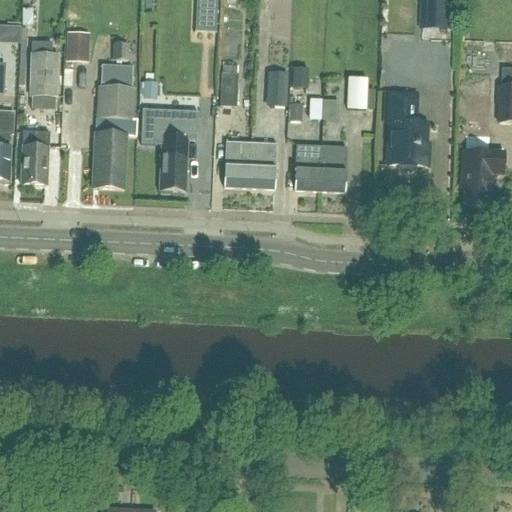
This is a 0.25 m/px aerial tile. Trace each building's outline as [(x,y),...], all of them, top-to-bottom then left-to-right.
[(216,0),(196,0),(195,35),(215,36),(216,0)] [(448,41),(449,19),(449,0),(424,0),(424,18),(423,40),(448,41)] [(0,45),(21,46),(21,29),(0,28),(0,45)] [(66,37),(66,51),(87,53),(88,38),(66,37)] [(56,100),(57,62),(32,61),(31,100),(56,100)] [(131,93),(132,71),(101,70),(100,91),(96,91),(95,122),(133,124),(135,93),(131,93)] [(236,78),(237,70),(222,70),(221,78),(220,78),(219,111),(236,112),(237,78),(236,78)] [(285,111),(286,78),(266,77),(265,110),(285,111)] [(364,114),(366,83),(347,82),(345,113),(364,114)] [(511,91),(499,91),(498,127),(511,127),(511,91)] [(302,94),(289,94),(288,126),(300,126),(302,94)] [(427,172),(428,147),(425,147),(426,128),(414,127),(416,97),(386,96),(384,127),(389,127),(387,170),(397,171),(397,173),(401,178),(410,179),(415,174),(415,171),(427,172)] [(305,103),(304,120),(330,122),(331,105),(305,103)] [(161,148),(159,196),(159,198),(170,199),(170,196),(185,197),(186,163),(184,163),(185,133),(197,133),(198,116),(142,113),(140,147),(161,148)] [(12,140),(14,117),(0,116),(0,188),(10,189),(10,182),(8,182),(11,140),(12,140)] [(46,190),(48,138),(22,137),(20,189),(46,190)] [(94,139),(91,193),(123,195),(126,140),(94,139)] [(248,193),(250,148),(225,147),(223,192),(248,193)] [(250,148),(248,193),(274,194),(275,149),(250,148)] [(319,196),(321,151),(295,150),(293,195),(319,196)] [(321,151),(319,196),(344,197),(346,152),(321,151)] [(462,177),(461,193),(464,193),(464,209),(487,211),(488,182),(503,182),(504,162),(487,162),(472,161),(462,161),(462,177)]
